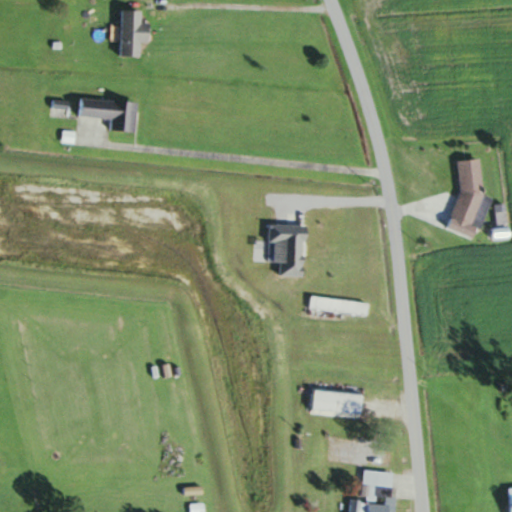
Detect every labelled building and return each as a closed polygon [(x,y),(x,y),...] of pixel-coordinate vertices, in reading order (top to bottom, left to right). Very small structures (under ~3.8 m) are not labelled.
[(141,57),(141,42),(151,42),(152,23),(142,23),(143,11),(121,10),(120,57),(141,57)] [(111,130),(136,132),(138,102),(79,98),(78,116),(112,119),(111,130)] [(459,193),(450,224),(450,229),(477,238),(490,197),(482,194),(481,160),(458,160),(459,193)] [(314,254),(317,234),(309,233),(305,252),(314,254)] [(369,303),(310,296),(308,309),(367,316),(369,303)] [(351,415),(353,393),(304,390),(303,411),(351,415)] [(387,472),(356,470),(352,511),(385,511),(380,511),(380,505),(370,504),(371,487),(386,488),(387,472)] [(500,511),(511,511),(511,488),(498,490),(500,511)] [(204,511),(204,503),(190,503),(190,511),(204,511)]
